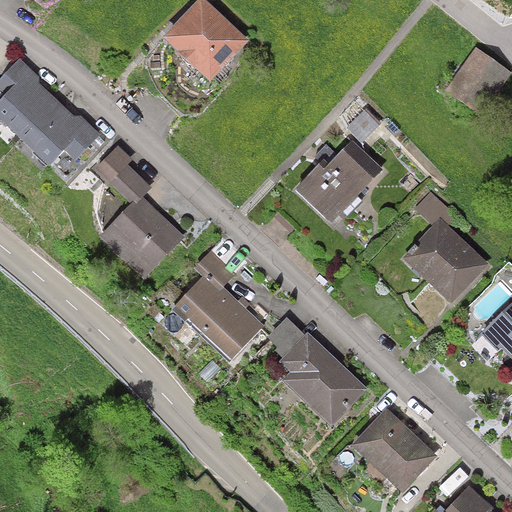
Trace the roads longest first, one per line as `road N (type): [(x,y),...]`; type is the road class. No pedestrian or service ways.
road 1 (residential): [(511,487),(72,73),(0,26)]
road 2 (tertiary): [(0,244),(284,511)]
